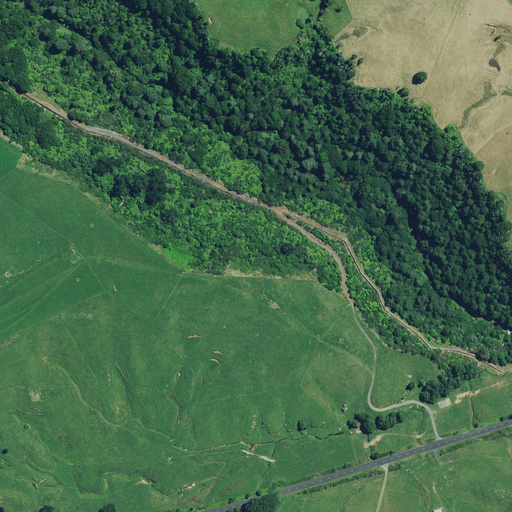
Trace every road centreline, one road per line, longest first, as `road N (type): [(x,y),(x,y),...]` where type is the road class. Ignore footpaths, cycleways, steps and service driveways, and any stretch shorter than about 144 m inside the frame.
road 1 (track): [(0,78),(274,208),(333,253),(372,343),(368,399),(374,409),(405,402),(428,408),(439,444)]
road 2 (tertiary): [(214,511),(511,421)]
